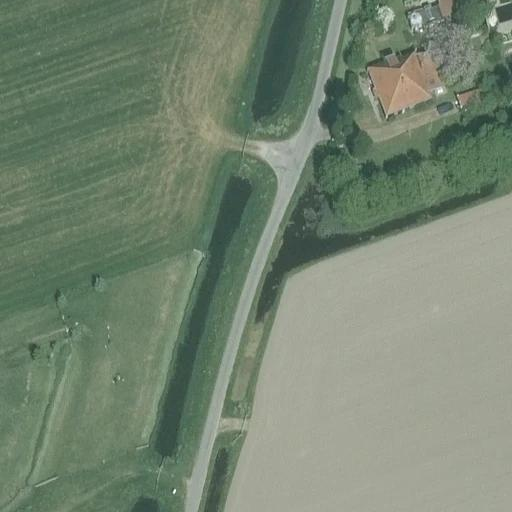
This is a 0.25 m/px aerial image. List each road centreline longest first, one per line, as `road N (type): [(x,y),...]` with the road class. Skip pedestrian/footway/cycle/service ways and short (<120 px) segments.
road 1 (unclassified): [(190,511),(243,304),(309,132),(342,0)]
road 2 (track): [(233,511),(253,429),(212,422)]
